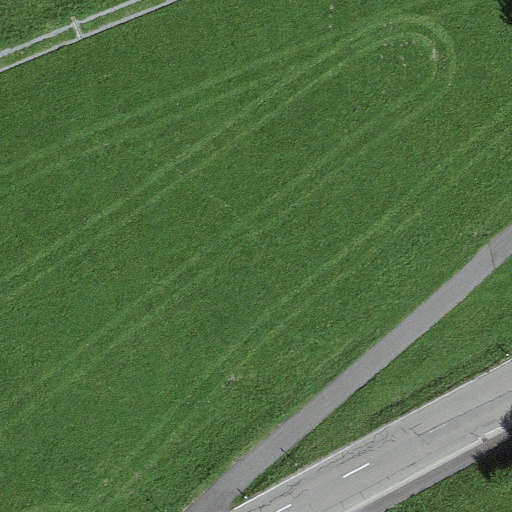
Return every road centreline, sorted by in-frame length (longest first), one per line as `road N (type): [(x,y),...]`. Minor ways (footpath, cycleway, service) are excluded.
road 1 (tertiary): [(511,389),(283,511)]
road 2 (track): [(159,0),(0,67)]
